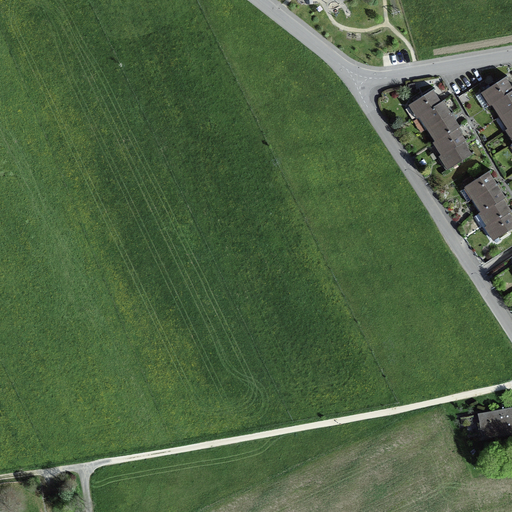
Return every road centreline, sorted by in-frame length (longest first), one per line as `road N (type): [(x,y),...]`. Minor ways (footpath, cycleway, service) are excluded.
road 1 (track): [(0,477),(511,386)]
road 2 (residential): [(357,78),(360,95),(511,334)]
road 3 (residential): [(357,78),(511,55)]
road 4 (residential): [(261,0),(357,78)]
